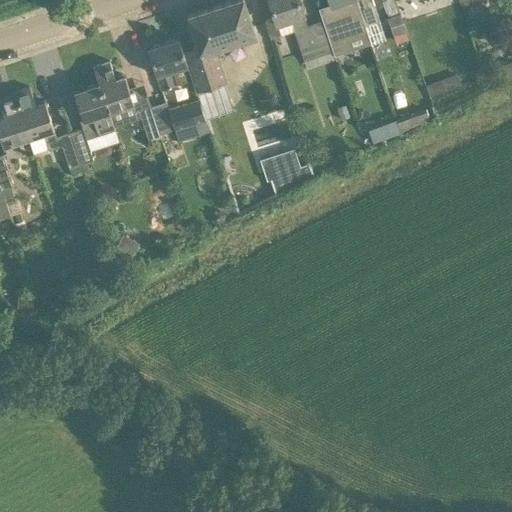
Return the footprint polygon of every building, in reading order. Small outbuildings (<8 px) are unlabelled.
[(242,0),(233,0),(214,6),(228,46),(255,38),(242,0)] [(332,51),(331,48),(322,21),(307,26),(297,0),(268,0),(274,18),(264,22),(270,39),(294,31),(304,61),(320,56),(332,52),(332,51)] [(365,26),(356,0),(329,0),(331,5),(318,9),(322,21),(331,48),(344,43),(343,40),(367,32),(365,26)] [(356,0),(365,26),(379,22),(371,0),(356,0)] [(394,0),(380,0),(386,18),(385,18),(392,37),(405,33),(394,0)] [(197,47),(183,51),(192,80),(198,98),(205,120),(232,110),(223,84),(226,82),(215,50),(228,46),(214,6),(187,15),(197,47)] [(424,69),(443,64),(435,28),(416,32),(424,69)] [(176,85),(191,80),(192,80),(183,51),(182,52),(178,39),(147,49),(156,76),(157,76),(162,91),(176,86),(176,85)] [(108,112),(109,112),(133,104),(124,75),(115,79),(109,62),(93,67),(98,84),(99,84),(108,112)] [(459,85),(455,75),(441,81),(445,91),(459,85)] [(114,129),(113,127),(109,112),(108,112),(99,84),(98,84),(73,92),(83,121),(79,121),(82,129),(70,133),(83,171),(85,177),(93,175),(88,162),(93,161),(89,150),(118,141),(114,129)] [(14,97),(28,138),(42,134),(48,151),(62,146),(71,174),(83,171),(70,133),(56,138),(44,101),(35,104),(29,88),(13,93),(14,97)] [(0,137),(3,146),(28,138),(14,97),(0,101),(0,106),(3,115),(0,115),(0,137)] [(205,120),(197,98),(167,109),(165,102),(150,107),(158,131),(160,135),(174,130),(179,143),(209,133),(205,120)] [(348,118),(344,105),(335,108),(339,121),(348,118)] [(150,107),(137,111),(140,119),(145,135),(158,131),(150,107)] [(430,121),(426,110),(395,120),(399,131),(421,124),(430,121)] [(399,131),(395,120),(395,119),(369,129),(373,142),(400,133),(399,131)] [(270,181),(274,196),(311,177),(307,164),(300,167),(294,148),(259,159),(266,182),(270,181)] [(13,187),(2,155),(0,155),(0,189),(1,191),(13,187)] [(0,220),(9,217),(1,191),(0,189),(0,220)] [(216,226),(224,222),(224,214),(217,209),(210,213),(209,221),(216,226)] [(128,262),(135,251),(119,242),(113,254),(128,262)] [(68,284),(42,294),(47,308),(74,297),(68,284)] [(33,297),(18,295),(16,310),(32,312),(33,297)]
